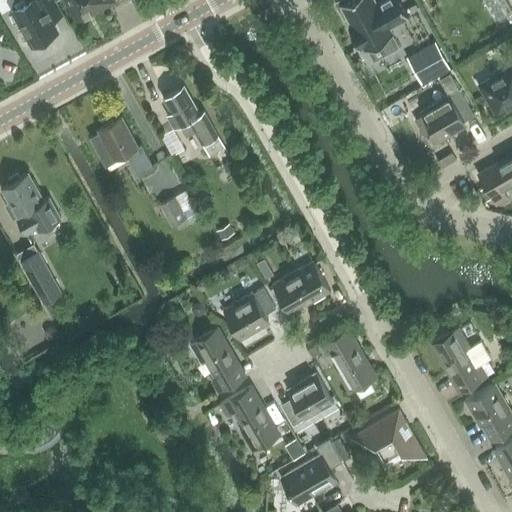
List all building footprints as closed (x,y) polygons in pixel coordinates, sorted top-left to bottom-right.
[(52,22),(65,15),(56,0),(28,0),(30,1),(13,11),(33,46),(57,32),(52,22)] [(67,0),(79,19),(112,0),(67,0)] [(381,39),(393,32),(390,26),(409,15),(400,0),(378,0),(376,1),(375,0),(335,0),(335,1),(344,17),(348,16),(352,24),(349,26),(360,47),(364,45),(365,48),(378,41),(378,42),(381,40),(381,39)] [(511,10),(506,0),(484,0),(496,20),(511,10)] [(436,42),(418,51),(432,76),(449,66),(436,42)] [(508,67),(480,83),(497,112),(511,103),(511,50),(502,57),(508,67)] [(196,131),(210,155),(225,146),(204,110),(200,112),(185,85),(164,97),(172,111),(168,114),(175,127),(180,124),(188,136),(196,131)] [(471,108),(459,88),(421,109),(439,139),(456,129),(454,126),(464,120),(461,114),(471,108)] [(92,137),(107,164),(127,153),(138,174),(154,165),(142,143),(138,145),(122,116),(99,129),(100,132),(92,137)] [(495,176),(485,182),(497,203),(508,197),(503,188),(511,183),(511,152),(505,157),(506,158),(490,167),(495,176)] [(233,163),(225,164),(226,170),(232,174),(234,173),(233,163)] [(7,183),(1,186),(2,188),(10,201),(6,203),(13,217),(16,216),(26,233),(37,227),(39,230),(40,229),(39,228),(60,217),(60,218),(61,217),(50,196),(44,199),(28,171),(20,176),(18,173),(8,178),(10,181),(7,183)] [(487,200),(493,196),(487,186),(480,189),(487,200)] [(176,196),(162,204),(174,225),(188,217),(176,196)] [(230,223),(217,230),(222,239),(234,232),(230,223)] [(38,250),(21,260),(44,300),(61,291),(38,250)] [(264,257),(257,261),(266,277),(274,273),(264,257)] [(331,289),(313,260),(272,284),(288,311),(311,298),(312,300),(331,289)] [(253,292),(223,309),(240,339),(259,328),(257,325),(269,319),(265,313),(276,307),(264,286),(253,292)] [(193,304),(192,307),(196,314),(200,315),(204,313),(205,309),(201,302),(197,302),(193,304)] [(239,364),(217,326),(190,342),(202,362),(206,360),(216,377),(212,380),(219,390),(239,378),(233,368),(239,364)] [(470,346),(459,326),(432,341),(445,364),(446,363),(455,377),(453,378),(460,391),(487,375),(487,374),(480,364),(476,366),(466,348),(470,346)] [(376,376),(347,327),(320,342),(327,354),(331,351),(341,369),(337,371),(349,391),(376,376)] [(313,340),(306,344),(312,354),(319,350),(313,340)] [(487,360),(480,364),(487,374),(494,370),(487,360)] [(292,397),(281,403),(293,424),(304,418),(334,401),(317,371),(298,382),(300,385),(288,391),(292,397)] [(511,426),(511,411),(495,382),(465,399),(476,418),(478,416),(491,439),(511,426)] [(258,397),(251,385),(220,403),(227,415),(236,410),(245,427),(241,430),(253,450),(280,434),(267,411),(265,412),(257,398),(258,397)] [(422,447),(399,407),(350,436),(351,437),(352,436),(375,442),(385,460),(402,450),(413,452),(422,447)] [(511,436),(496,446),(502,457),(508,468),(506,469),(511,480),(511,436)] [(339,437),(331,441),(335,449),(343,444),(339,437)] [(331,441),(329,438),(317,445),(321,453),(281,476),(290,491),(292,489),(299,501),(337,479),(330,467),(342,460),(335,449),(331,441)]
